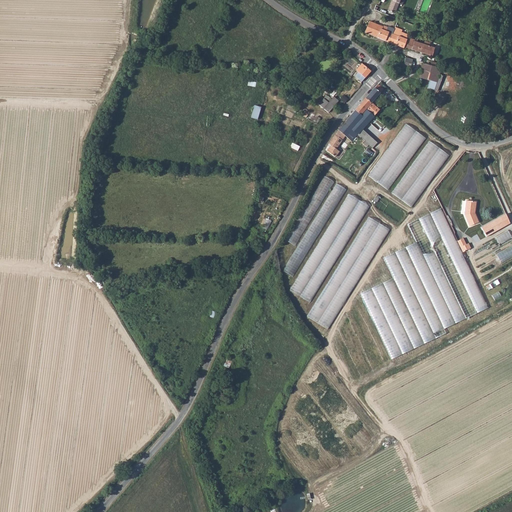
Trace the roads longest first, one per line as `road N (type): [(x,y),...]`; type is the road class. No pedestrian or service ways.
road 1 (unclassified): [(379,72),(330,131),(178,422),(97,511)]
road 2 (track): [(209,511),(175,411),(96,289),(75,275),(0,268)]
road 3 (unclassified): [(379,72),(450,139),(479,146),(511,137)]
road 4 (unclassified): [(269,0),(379,72)]
